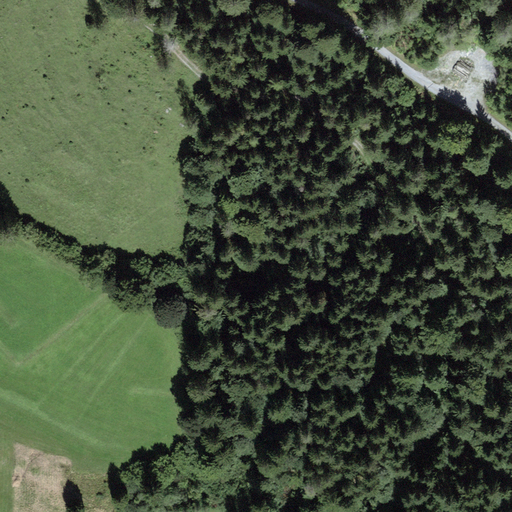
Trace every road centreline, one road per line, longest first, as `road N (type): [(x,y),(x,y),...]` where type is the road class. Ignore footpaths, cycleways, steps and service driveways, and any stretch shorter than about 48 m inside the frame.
road 1 (track): [(115,0),(205,80),(229,91),(266,80),(360,144),(387,199),(421,228),(444,272),(451,332),(464,362),(511,406)]
road 2 (track): [(511,138),(309,0)]
